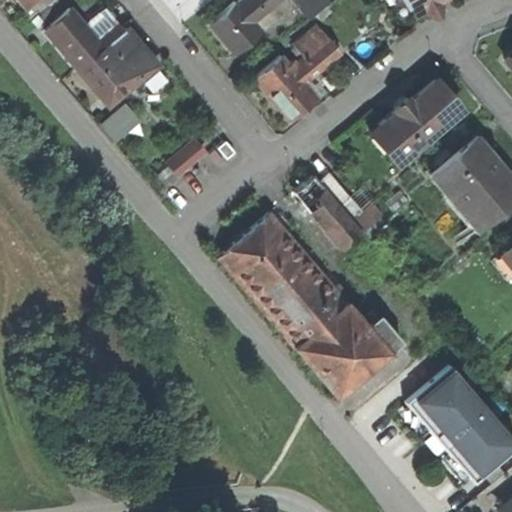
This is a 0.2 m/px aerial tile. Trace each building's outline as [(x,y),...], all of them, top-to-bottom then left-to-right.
[(33,0),(42,10),(53,0),(33,0)] [(274,0),(240,0),(236,4),(234,1),(207,24),(233,54),(259,31),(251,21),(274,0)] [(328,0),(290,0),(308,21),(330,2),(328,0)] [(392,0),(392,1),(434,13),(438,0),(392,0)] [(75,67),(120,30),(106,12),(86,29),(69,9),(44,30),(75,67)] [(125,26),(120,30),(75,67),(107,107),(133,85),(127,78),(132,74),(138,81),(157,65),(125,26)] [(296,65),(292,60),(287,64),(279,55),(253,76),(289,120),(316,98),(303,82),(338,53),(316,26),(294,44),(305,58),(296,65)] [(394,109),(369,131),(395,162),(459,108),(434,79),(408,101),(404,95),(391,106),(394,109)] [(100,121),(116,139),(141,118),(125,99),(100,121)] [(236,151),(226,139),(216,148),(226,159),(236,151)] [(192,141),(169,161),(179,173),(202,153),(192,141)] [(466,143),(428,175),(447,196),(450,193),(473,220),(492,204),(498,210),(511,197),(511,180),(489,154),(481,161),(466,143)] [(318,184),(350,221),(362,211),(330,174),(318,184)] [(311,175),(292,191),(341,249),(360,233),(350,221),(318,184),(311,175)] [(268,212),(215,257),(335,395),(399,340),(376,313),(364,324),(268,212)] [(511,243),(501,253),(511,266),(511,243)] [(402,401),(471,482),(511,447),(511,439),(447,363),(402,401)] [(511,511),(511,497),(501,506),(506,511),(511,511)]
